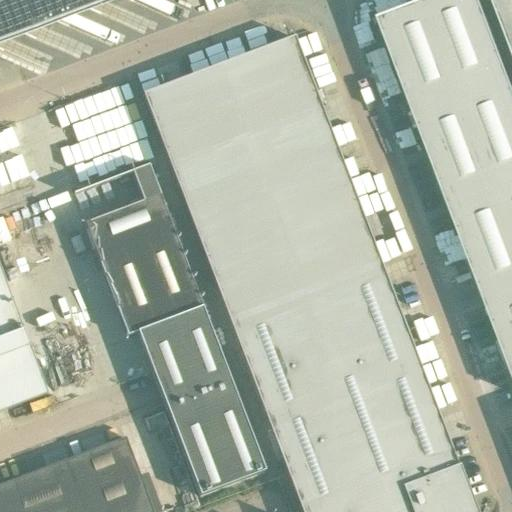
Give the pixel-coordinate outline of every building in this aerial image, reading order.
[(0,0),(0,42),(111,0),(0,0)] [(511,89),(478,0),(434,0),(377,21),(511,377),(511,89)] [(511,0),(491,0),(511,55),(511,0)] [(457,468),(294,39),(142,96),(300,511),(475,511),(458,467),(457,468)] [(142,204),(84,226),(126,338),(135,334),(149,370),(152,379),(161,400),(164,408),(164,410),(169,423),(185,464),(198,498),(263,474),(201,309),(159,198),(147,167),(130,173),(142,204)] [(0,412),(47,395),(0,270),(0,412)] [(152,511),(125,439),(0,485),(0,511),(152,511)]
